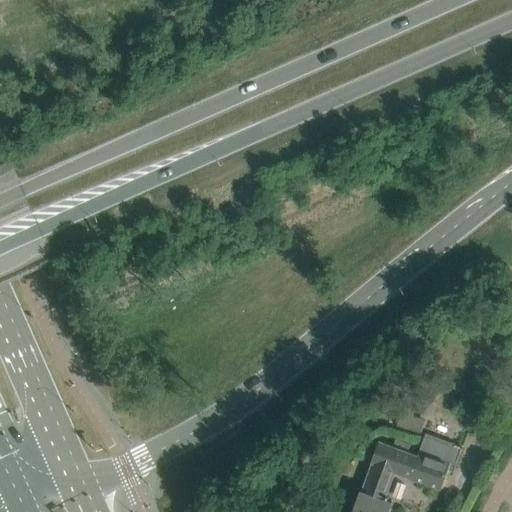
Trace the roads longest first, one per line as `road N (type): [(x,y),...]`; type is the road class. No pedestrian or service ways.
road 1 (primary): [(0,246),(511,18)]
road 2 (primary): [(84,491),(129,474),(221,418),(511,185)]
road 3 (primary): [(456,0),(0,200)]
road 4 (secondary): [(84,491),(0,306)]
